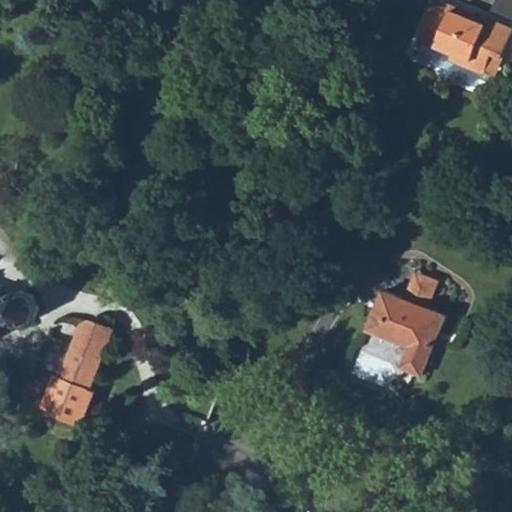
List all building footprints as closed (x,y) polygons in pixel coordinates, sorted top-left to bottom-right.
[(433,2),(419,38),(451,51),(448,58),(483,72),(491,52),(502,56),(511,31),(511,25),(488,16),(486,22),(433,2)] [(408,293),(434,301),(442,275),(415,267),(408,293)] [(0,328),(4,318),(22,325),(35,319),(39,307),(33,294),(22,289),(9,296),(7,301),(0,297),(0,328)] [(445,316),(384,291),(369,328),(411,346),(404,364),(422,372),(445,316)] [(52,384),(44,407),(48,409),(47,410),(77,422),(78,420),(81,421),(94,388),(92,387),(114,327),(96,319),(89,319),(86,321),(82,323),(62,375),(57,374),(52,384)]
